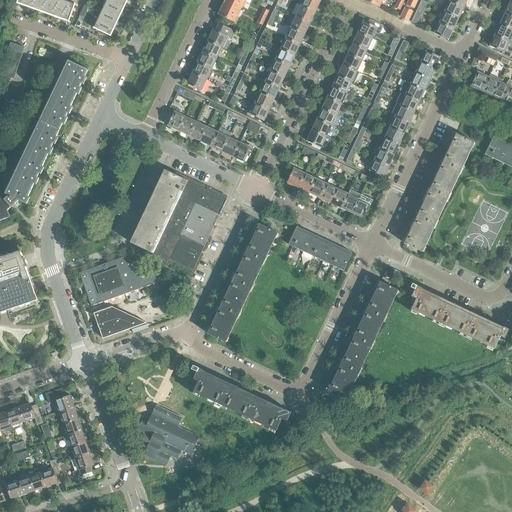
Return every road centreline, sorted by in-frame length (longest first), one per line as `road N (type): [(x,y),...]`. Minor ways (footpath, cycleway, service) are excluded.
road 1 (residential): [(185,332),(200,348),(302,388),(373,246)]
road 2 (residential): [(85,362),(47,241),(102,115)]
road 3 (residential): [(257,191),(347,1)]
road 4 (residential): [(373,246),(445,96)]
road 5 (residential): [(373,246),(491,300),(511,278)]
road 6 (residential): [(185,332),(257,191)]
road 7 (residential): [(145,138),(212,0)]
road 8 (residential): [(129,483),(85,362)]
road 9 (residential): [(257,191),(373,246)]
road 10 (residential): [(463,56),(347,1)]
road 11 (residential): [(145,138),(257,191)]
road 12 (residential): [(128,62),(13,19)]
